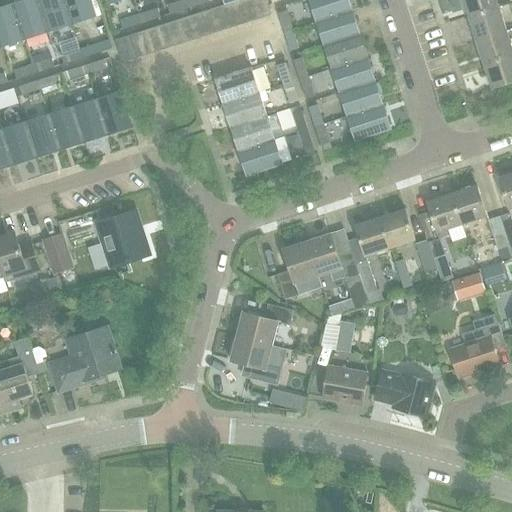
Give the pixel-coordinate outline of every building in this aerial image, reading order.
[(38,0),(25,0),(13,4),(25,38),(48,31),(38,0)] [(64,0),(38,0),(48,31),(72,23),(64,0)] [(64,0),(72,23),(96,15),(90,0),(64,0)] [(170,14),(189,8),(186,0),(183,0),(167,5),(170,14)] [(242,0),(238,0),(232,2),(239,25),(249,22),(242,0)] [(254,0),(242,0),(249,22),(260,18),(254,0)] [(271,15),(265,0),(254,0),(260,18),(271,15)] [(310,0),(317,21),(352,10),(348,0),(310,0)] [(511,0),(463,0),(469,17),(498,7),(498,8),(511,3),(511,0)] [(239,25),(232,2),(221,6),(228,28),(239,25)] [(0,8),(0,43),(1,46),(25,38),(13,4),(0,8)] [(221,6),(210,9),(218,32),(228,28),(221,6)] [(506,31),(498,8),(498,7),(469,17),(476,40),(506,31)] [(158,8),(139,14),(142,23),(160,17),(158,8)] [(207,35),(218,32),(210,9),(200,12),(207,35)] [(284,32),(292,29),(286,10),(278,13),(284,32)] [(317,21),(325,44),(359,33),(352,10),(317,21)] [(207,35),(200,12),(189,16),(196,38),(207,35)] [(122,29),(142,23),(139,14),(120,20),(122,29)] [(196,38),(189,16),(179,19),(186,42),(196,38)] [(179,19),(168,22),(175,45),(186,42),(179,19)] [(175,45),(168,22),(157,26),(165,48),(175,45)] [(157,26),(147,29),(154,52),(165,48),(157,26)] [(154,52),(147,29),(136,32),(143,55),(154,52)] [(292,29),(284,32),(290,51),(299,48),(292,29)] [(476,40),(484,64),(511,55),(511,50),(506,31),(476,40)] [(136,32),(126,36),(133,59),(143,55),(136,32)] [(367,57),(359,33),(325,44),(333,68),(367,57)] [(126,36),(115,40),(122,62),(133,59),(126,36)] [(99,43),(80,49),(83,57),(102,51),(99,43)] [(64,63),(83,57),(80,49),(61,55),(64,63)] [(511,82),(511,55),(484,64),(492,89),(511,82)] [(299,79),(308,76),(302,57),(293,60),(299,79)] [(333,68),(340,91),(375,80),(367,57),(333,68)] [(52,58),(33,64),(36,73),(55,66),(52,58)] [(104,59),(85,65),(88,74),(107,67),(104,59)] [(277,65),(284,84),(292,82),(286,62),(277,65)] [(36,73),(33,64),(14,70),(17,79),(36,73)] [(69,80),(88,74),(85,65),(66,71),(69,80)] [(216,79),(224,104),(259,92),(251,68),(216,79)] [(101,73),(89,77),(96,99),(107,134),(132,126),(120,92),(109,95),(101,73)] [(57,74),(38,80),(41,89),(60,83),(57,74)] [(308,76),(299,79),(306,98),(314,95),(308,76)] [(41,89),(38,80),(19,86),(22,95),(41,89)] [(340,91),(348,116),(383,105),(375,80),(340,91)] [(292,82),(284,84),(290,103),(298,101),(292,82)] [(15,88),(0,92),(0,110),(20,105),(15,88)] [(259,92),(224,104),(232,127),(266,116),(259,92)] [(96,99),(73,107),(84,141),(107,134),(96,99)] [(309,107),(315,127),(323,124),(317,105),(309,107)] [(390,128),(383,105),(348,116),(356,139),(390,128)] [(73,107),(49,114),(60,149),(84,141),(73,107)] [(293,112),(299,131),(307,129),(301,110),(293,112)] [(25,122),(37,156),(60,149),(49,114),(25,122)] [(232,127),(240,151),(274,140),(266,116),(232,127)] [(25,122),(2,130),(13,164),(37,156),(25,122)] [(2,130),(0,123),(0,168),(13,164),(2,130)] [(330,143),(323,124),(315,127),(321,145),(330,143)] [(307,129),(299,131),(299,133),(303,145),(305,151),(313,148),(307,129)] [(299,133),(287,137),(291,149),(303,145),(299,133)] [(274,140),(240,151),(248,175),(282,164),(274,140)] [(511,208),(511,174),(499,179),(509,210),(511,208)] [(487,215),(477,185),(451,193),(462,224),(487,215)] [(420,216),(428,241),(434,259),(445,256),(439,239),(450,235),(448,228),(462,224),(451,193),(427,201),(431,212),(420,216)] [(113,207),(97,212),(100,220),(116,215),(113,207)] [(405,210),(380,217),(390,248),(415,241),(405,210)] [(136,212),(97,224),(111,268),(150,255),(136,212)] [(511,218),(511,214),(499,218),(509,247),(511,256),(511,218)] [(390,248),(380,217),(355,226),(365,257),(390,248)] [(509,247),(499,218),(488,221),(497,251),(509,247)] [(16,233),(0,238),(0,264),(4,276),(6,282),(27,275),(41,270),(32,241),(19,245),(16,233)] [(55,274),(73,268),(62,235),(44,240),(55,274)] [(330,235),(308,242),(319,276),(331,273),(333,281),(345,277),(355,310),(369,305),(355,265),(351,251),(337,256),(330,235)] [(438,271),(434,259),(428,241),(415,245),(425,275),(438,271)] [(290,270),(277,274),(285,299),(299,295),(309,292),(306,280),(319,276),(308,242),(284,249),(290,270)] [(412,286),(403,259),(395,262),(404,289),(412,286)] [(355,265),(369,305),(384,300),(381,290),(376,291),(367,261),(355,265)] [(499,263),(481,269),(486,285),(505,279),(499,263)] [(457,277),(453,266),(438,271),(441,282),(457,277)] [(461,279),(467,299),(486,293),(479,273),(461,279)] [(62,296),(56,277),(43,281),(49,301),(62,296)] [(395,304),(392,307),(393,312),(396,315),(404,314),(407,310),(407,305),(403,303),(395,304)] [(243,312),(237,336),(272,345),(278,322),(290,325),(294,311),(268,304),(264,318),(243,312)] [(18,307),(21,317),(29,314),(26,305),(18,307)] [(30,314),(26,319),(27,325),(32,329),(38,328),(42,323),(41,317),(36,313),(30,314)] [(328,317),(327,324),(339,326),(340,323),(341,313),(328,317)] [(506,346),(499,323),(496,316),(486,319),(489,326),(486,327),(489,336),(449,349),(459,378),(500,365),(495,350),(506,346)] [(339,326),(335,347),(350,350),(353,332),(350,332),(352,325),(340,323),(339,326)] [(72,357),(49,364),(59,392),(95,381),(94,377),(121,368),(110,333),(89,340),(87,334),(67,341),(72,357)] [(237,336),(231,360),(252,366),(249,378),(277,385),(280,373),(287,349),(272,345),(237,336)] [(11,368),(0,371),(0,373),(12,410),(21,407),(19,398),(33,394),(28,377),(40,373),(28,337),(14,342),(19,356),(8,359),(11,368)] [(47,371),(44,362),(37,364),(40,373),(47,371)] [(328,367),(322,398),(362,405),(368,374),(328,367)] [(394,404),(393,408),(426,416),(435,383),(402,374),(402,376),(382,371),(375,399),(394,404)] [(0,407),(2,413),(12,410),(0,373),(0,407)] [(285,405),(300,408),(303,394),(288,391),(285,405)]
